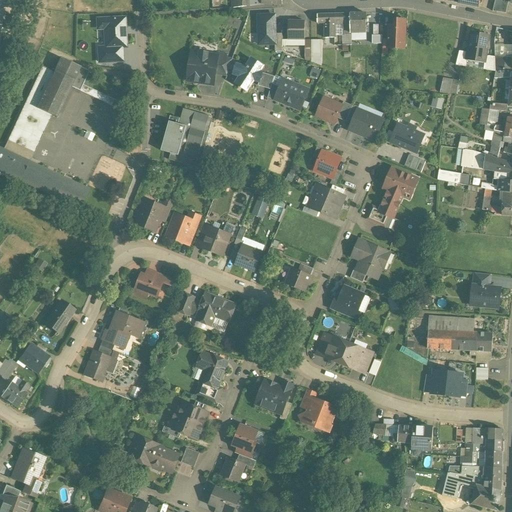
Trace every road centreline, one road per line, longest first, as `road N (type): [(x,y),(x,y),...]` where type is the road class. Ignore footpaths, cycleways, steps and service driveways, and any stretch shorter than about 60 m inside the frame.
road 1 (residential): [(310,317),(373,161),(230,104),(143,86)]
road 2 (residential): [(511,422),(418,413),(292,368)]
road 3 (residential): [(511,21),(414,4),(333,8),(300,0)]
road 4 (residential): [(120,255),(60,363),(51,405),(41,421),(21,426)]
road 5 (residential): [(143,86),(143,164),(116,237),(120,255)]
road 6 (residential): [(253,352),(193,509)]
road 7 (residential): [(273,301),(151,253),(120,255)]
